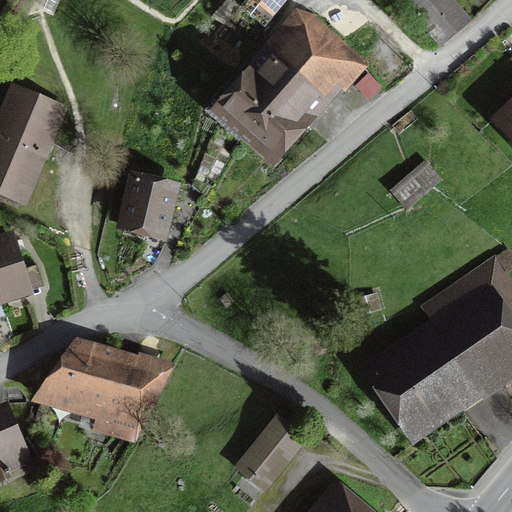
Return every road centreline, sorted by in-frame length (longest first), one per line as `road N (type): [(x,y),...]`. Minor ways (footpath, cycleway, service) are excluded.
road 1 (residential): [(511,1),(139,308)]
road 2 (residential): [(434,511),(323,407),(139,308)]
road 3 (track): [(98,318),(78,217),(80,154)]
road 4 (residential): [(139,308),(98,318),(0,369)]
